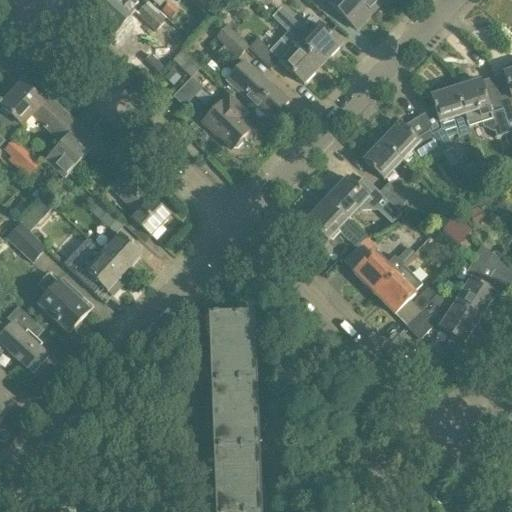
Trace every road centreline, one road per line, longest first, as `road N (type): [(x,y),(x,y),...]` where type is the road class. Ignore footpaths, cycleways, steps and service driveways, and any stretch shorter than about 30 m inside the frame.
road 1 (residential): [(0,485),(235,223)]
road 2 (residential): [(235,223),(450,0)]
road 3 (residential): [(235,223),(30,0)]
road 4 (residential): [(444,426),(235,223)]
